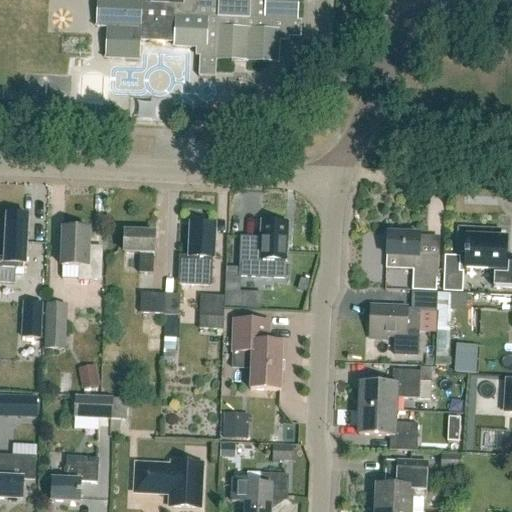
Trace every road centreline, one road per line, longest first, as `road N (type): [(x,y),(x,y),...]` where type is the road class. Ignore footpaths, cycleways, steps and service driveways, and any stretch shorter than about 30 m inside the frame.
road 1 (unclassified): [(0,166),(331,182)]
road 2 (residential): [(320,511),(323,462),(314,432),(331,182)]
road 3 (unclassified): [(336,173),(411,21)]
